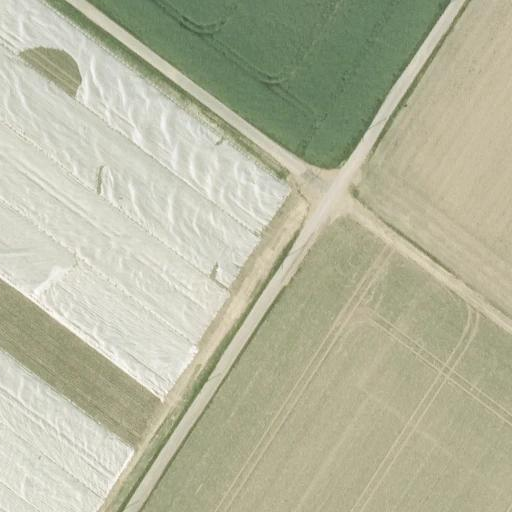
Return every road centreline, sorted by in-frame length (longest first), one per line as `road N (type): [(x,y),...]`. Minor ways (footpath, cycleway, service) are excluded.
road 1 (track): [(146,511),(475,0)]
road 2 (track): [(73,0),(511,328)]
